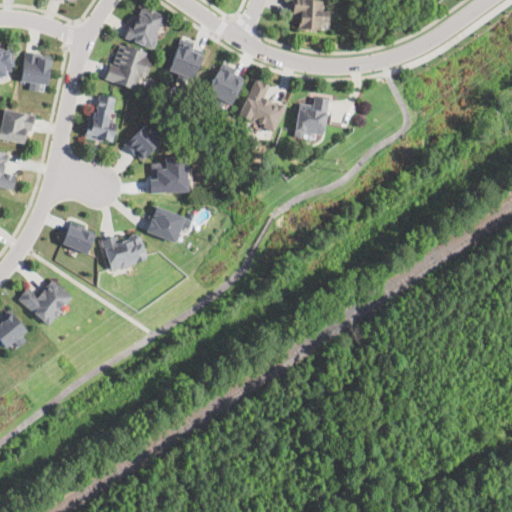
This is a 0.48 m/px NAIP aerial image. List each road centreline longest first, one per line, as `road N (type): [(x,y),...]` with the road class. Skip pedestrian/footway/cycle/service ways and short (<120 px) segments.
road 1 (residential): [(484,0),(386,59),(307,65),(237,38),(181,0)]
road 2 (residential): [(106,0),(83,38),(42,209),(0,273)]
